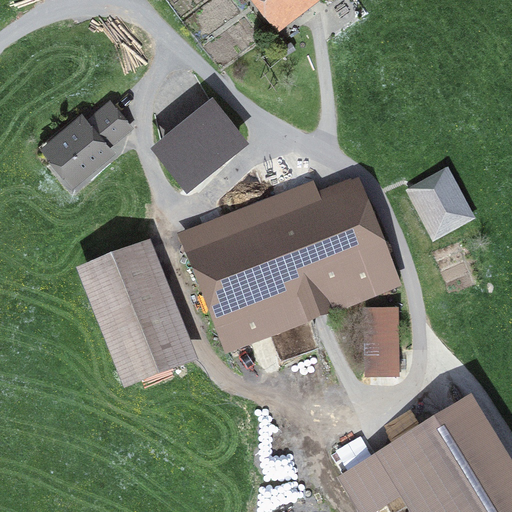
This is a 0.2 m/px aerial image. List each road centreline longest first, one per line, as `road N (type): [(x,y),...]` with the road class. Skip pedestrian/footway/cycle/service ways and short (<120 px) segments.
road 1 (track): [(347,511),(326,469),(389,425),(408,400),(421,345),(410,276),(366,181),(235,100),(140,17),(81,2),(22,19),(0,35)]
road 2 (track): [(173,208),(137,130),(140,91),(168,43)]
